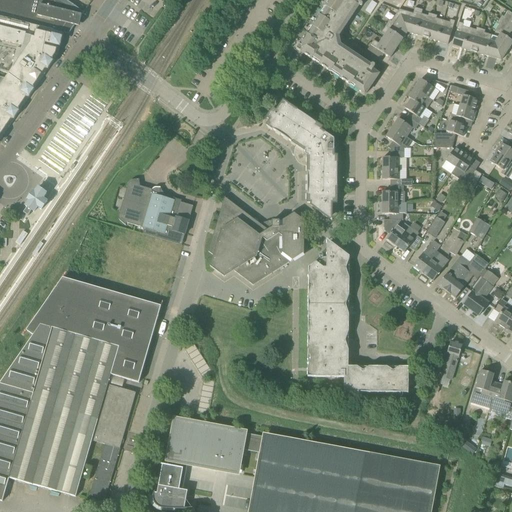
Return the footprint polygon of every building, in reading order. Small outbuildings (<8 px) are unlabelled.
[(0,0),(0,17),(56,31),(69,34),(84,12),(66,0),(0,0)] [(335,38),(350,15),(359,0),(329,0),(299,45),(296,49),(301,52),(364,94),(367,94),(379,74),(336,45),(337,43),(336,39),(335,38)] [(413,14),(400,10),(406,29),(412,31),(411,33),(415,35),(422,14),(423,10),(416,7),(414,12),(413,14)] [(466,8),(464,16),(470,18),(473,10),(466,8)] [(406,29),(400,10),(391,22),(390,21),(385,27),(403,39),(406,35),(403,34),(406,29)] [(511,13),(509,11),(504,17),(502,16),(500,19),(511,27),(511,13)] [(426,38),(433,15),(429,14),(428,16),(422,14),(415,35),(423,37),(426,38)] [(443,21),(437,19),(438,16),(433,15),(426,38),(429,39),(437,41),(443,21)] [(53,40),(56,31),(0,17),(0,71),(11,75),(0,90),(0,136),(55,54),(57,47),(53,40)] [(511,27),(500,19),(497,23),(499,24),(495,30),(501,34),(511,42),(511,27)] [(448,45),(455,21),(451,20),(450,23),(443,21),(437,41),(448,45)] [(455,37),(452,46),(463,49),(469,28),(471,23),(464,20),(464,24),(459,22),(455,37)] [(397,48),(403,39),(385,27),(381,33),(385,36),(383,39),(397,48)] [(474,53),(481,29),(477,28),(476,30),(469,28),(463,49),(471,52),(474,53)] [(485,56),(491,35),(485,33),(485,30),(481,29),(474,53),(477,53),(485,56)] [(511,44),(511,42),(501,34),(499,37),(501,61),(511,44)] [(501,61),(499,37),(491,35),(485,56),(501,61)] [(397,48),(383,39),(380,44),(374,40),(371,45),(384,54),(390,58),(397,48)] [(381,59),(384,54),(371,45),(367,50),(381,59)] [(429,98),(435,89),(421,80),(415,89),(429,98)] [(476,111),(479,100),(472,98),(473,93),(459,88),(457,93),(463,95),(460,106),(476,111)] [(415,89),(409,98),(411,100),(412,100),(423,107),(424,108),(426,109),(427,109),(433,101),(429,98),(415,89)] [(332,222),(332,203),(337,204),(337,157),(337,156),(334,156),(334,143),(333,140),(332,138),(321,130),(323,128),(283,101),(283,102),(277,98),(270,108),(273,110),(267,118),(270,120),(267,126),(300,148),(305,156),(301,157),(297,159),(299,161),(300,163),(302,164),(304,165),(306,165),(308,166),(307,203),(311,203),(311,206),(332,222)] [(411,101),(405,109),(410,112),(414,114),(410,119),(419,125),(424,129),(429,121),(423,117),(422,120),(420,118),(422,114),(426,109),(424,108),(423,107),(412,100),(411,100),(411,101)] [(473,122),(476,111),(460,106),(457,117),(450,115),(449,121),(450,121),(455,122),(464,125),(465,119),(473,122)] [(415,130),(419,125),(410,119),(408,118),(405,123),(399,119),(392,128),(407,138),(413,128),(415,130)] [(466,126),(464,125),(455,122),(450,121),(447,134),(435,134),(434,141),(454,141),(456,135),(463,137),(466,126)] [(412,141),(407,138),(392,128),(386,137),(393,142),(388,148),(391,150),(391,152),(405,152),(405,149),(407,148),(412,141)] [(511,143),(509,148),(502,143),(496,152),(510,162),(511,159),(511,143)] [(465,153),(456,147),(446,161),(456,167),(465,153)] [(383,158),(383,169),(400,169),(400,158),(405,158),(405,152),(391,152),(391,153),(391,158),(383,158)] [(509,178),(511,172),(511,162),(510,162),(496,152),(490,162),(504,171),(502,174),(509,178)] [(451,175),(466,185),(475,171),(470,167),(474,160),(465,153),(456,167),(451,175)] [(412,186),(413,180),(400,180),(400,169),(383,169),(383,180),(391,180),(390,187),(404,186),(412,186)] [(472,189),(476,183),(482,175),(475,171),(466,185),(472,189)] [(480,183),(493,188),(495,182),(482,177),(480,183)] [(180,245),(183,234),(185,235),(193,206),(181,203),(175,201),(175,200),(160,196),(160,188),(156,188),(155,188),(154,188),(153,189),(152,190),(140,186),(139,180),(132,181),(131,181),(130,182),(129,183),(129,184),(127,190),(129,191),(127,195),(125,195),(122,205),(124,206),(123,210),(121,210),(119,217),(119,218),(119,219),(119,220),(120,221),(125,225),(127,223),(145,228),(143,234),(180,245)] [(405,203),(405,192),(404,192),(404,186),(390,187),(390,192),(382,192),(382,203),(405,203)] [(24,213),(28,216),(32,210),(34,212),(38,207),(41,209),(40,209),(42,210),(42,209),(46,202),(47,203),(47,201),(46,201),(43,199),(47,193),(39,188),(35,193),(34,192),(28,201),(29,201),(26,206),(28,207),(24,213)] [(503,202),(507,194),(499,190),(495,198),(503,202)] [(441,204),(446,197),(440,194),(436,200),(441,204)] [(264,227),(225,198),(209,252),(214,256),(210,267),(225,278),(234,271),(253,286),(304,254),(304,221),(294,214),(283,221),(272,221),(264,227)] [(437,210),(440,206),(435,202),(432,207),(437,210)] [(406,214),(406,203),(405,203),(382,203),(382,214),(389,214),(389,221),(402,221),(403,221),(403,214),(406,214)] [(436,238),(445,223),(437,217),(427,233),(436,238)] [(477,219),(469,232),(477,236),(485,223),(477,219)] [(385,221),(384,231),(387,233),(390,235),(387,240),(394,245),(396,246),(406,233),(398,226),(402,221),(389,221),(385,221)] [(422,239),(417,236),(419,233),(410,227),(406,233),(396,246),(405,253),(409,247),(415,251),(422,239)] [(459,234),(449,252),(456,256),(464,243),(463,242),(466,238),(459,234)] [(349,305),(350,257),(339,249),(327,240),(327,258),(324,258),(309,268),(308,377),(344,377),(344,393),(408,393),(409,367),(399,367),(399,371),(387,371),(387,367),(369,367),(369,371),(357,371),(357,367),(349,367),(349,358),(343,358),(343,352),(346,352),(346,332),(349,332),(349,315),(346,315),(346,305),(349,305)] [(435,253),(440,246),(433,241),(431,244),(424,254),(423,254),(413,266),(422,273),(431,260),(430,259),(435,253)] [(448,273),(438,285),(443,289),(447,292),(469,262),(474,256),(467,250),(462,256),(461,256),(451,269),(455,272),(452,276),(448,273)] [(433,282),(448,263),(435,253),(430,259),(431,260),(422,273),(433,282)] [(485,270),(482,268),(471,260),(470,262),(447,292),(456,299),(465,286),(473,276),(478,279),(485,270)] [(491,286),(497,278),(488,271),(463,304),(479,316),(489,304),(484,300),(493,287),(491,286)] [(139,383),(161,306),(63,278),(27,331),(34,336),(0,385),(0,500),(3,502),(9,479),(76,497),(93,441),(105,445),(93,486),(90,495),(105,500),(120,449),(121,445),(123,444),(124,440),(123,438),(136,393),(108,385),(111,375),(139,383)] [(503,328),(511,315),(511,307),(507,304),(502,300),(495,310),(500,314),(494,322),(503,328)] [(511,315),(503,328),(511,333),(511,315)] [(449,355),(442,378),(443,378),(450,380),(452,381),(462,345),(452,341),(448,354),(449,355)] [(188,355),(197,349),(195,345),(185,351),(188,355)] [(200,354),(197,349),(188,355),(191,360),(200,354)] [(203,359),(200,354),(191,360),(194,365),(203,359)] [(207,364),(203,359),(194,365),(197,370),(207,364)] [(210,369),(207,364),(197,370),(200,375),(210,369)] [(213,374),(210,369),(200,375),(204,380),(213,374)] [(490,409),(496,390),(497,386),(491,384),(494,374),(481,370),(471,404),(490,409)] [(435,380),(432,391),(433,391),(438,393),(441,385),(442,382),(435,380)] [(490,409),(489,414),(507,419),(508,415),(511,403),(511,401),(511,383),(504,381),(501,391),(496,390),(490,409)] [(433,391),(429,407),(433,409),(438,393),(433,391)] [(463,409),(453,409),(454,419),(464,418),(463,409)] [(431,511),(439,469),(263,437),(176,420),(168,461),(188,464),(237,474),(242,447),(262,450),(250,511),(431,511)] [(467,452),(472,446),(466,442),(462,448),(467,452)] [(183,491),(188,464),(168,461),(168,465),(162,464),(163,465),(157,493),(155,492),(153,497),(153,500),(154,504),(156,506),(159,508),(165,509),(174,510),(190,509),(185,509),(188,492),(183,491)] [(498,475),(496,482),(502,484),(504,476),(498,475)]
